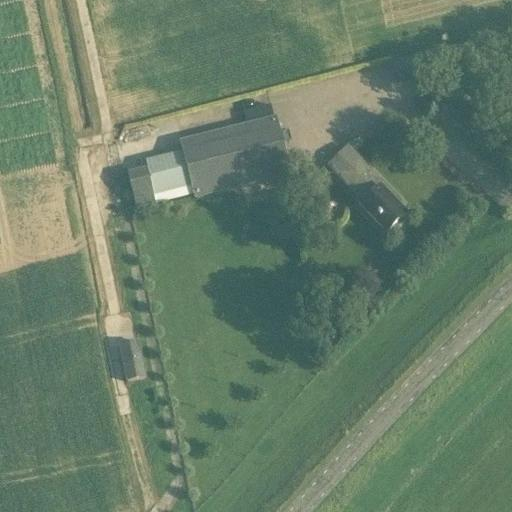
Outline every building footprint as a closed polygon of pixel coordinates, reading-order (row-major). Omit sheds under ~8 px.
[(423,57),(393,64),(398,85),(428,77),(423,57)] [(128,175),(132,192),(136,212),(194,198),(194,201),(289,176),(275,121),(180,146),(182,154),(145,163),(146,171),(128,175)] [(404,217),(395,207),(402,202),(347,148),(326,168),(364,206),(362,208),(386,234),(404,217)] [(123,346),(131,383),(145,380),(138,343),(123,346)] [(131,383),(123,346),(119,347),(126,384),(131,383)]
